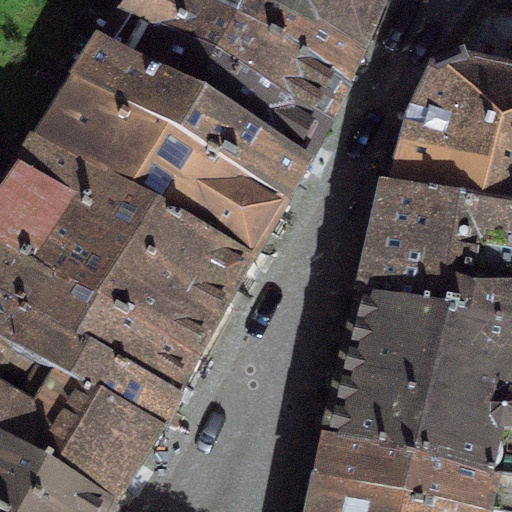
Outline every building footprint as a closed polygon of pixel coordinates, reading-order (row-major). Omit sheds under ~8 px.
[(138,0),(126,17),(324,131),(345,92),(185,0),(138,0)] [(185,0),(345,92),(382,0),(185,0)] [(466,70),(511,81),(511,0),(493,0),(450,65),(454,66),(466,70)] [(103,51),(308,176),(310,173),(304,170),(324,131),(126,17),(103,51)] [(78,87),(288,210),(290,207),(285,204),(302,175),(307,178),(308,176),(103,51),(78,87)] [(386,192),(385,196),(398,200),(422,203),(511,219),(511,81),(466,70),(454,66),(450,65),(447,64),(440,67),(409,128),(406,127),(403,140),(406,141),(392,193),(386,192)] [(38,148),(257,274),(259,270),(250,265),(282,210),(287,212),(288,210),(78,87),(38,148)] [(20,176),(20,177),(109,224),(102,237),(232,309),(233,306),(229,304),(246,274),(254,278),(257,274),(38,148),(37,147),(20,176)] [(0,254),(75,289),(198,367),(201,361),(197,359),(224,309),(230,312),(232,309),(102,237),(109,224),(20,177),(0,206),(0,254)] [(367,301),(363,300),(361,306),(405,314),(511,321),(511,219),(422,203),(398,200),(385,196),(384,201),(390,202),(379,250),(375,248),(372,257),(378,258),(367,301)] [(0,301),(179,406),(181,401),(176,399),(191,369),(196,372),(198,367),(75,289),(0,254),(0,301)] [(177,410),(179,406),(0,301),(0,349),(12,356),(159,441),(162,437),(159,435),(172,408),(177,410)] [(511,321),(405,314),(361,306),(360,310),(364,311),(348,377),(343,375),(339,388),(345,389),(333,440),(327,438),(325,445),(370,456),(509,494),(510,461),(511,460),(511,402),(510,402),(511,393),(511,321)] [(159,441),(0,348),(0,446),(112,511),(119,511),(122,508),(115,505),(122,494),(153,444),(157,446),(159,441)] [(370,456),(325,445),(324,450),(330,452),(324,479),(319,477),(318,483),(330,486),(359,494),(447,511),(511,511),(511,493),(509,494),(370,456)] [(112,511),(0,446),(0,511),(112,511)] [(330,486),(318,483),(316,488),(322,490),(316,511),(447,511),(359,494),(330,486)]
